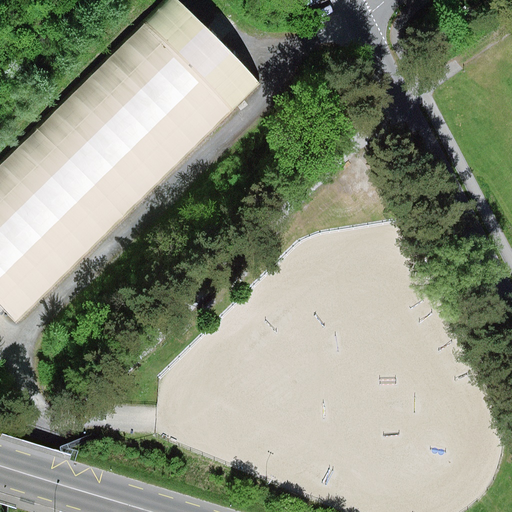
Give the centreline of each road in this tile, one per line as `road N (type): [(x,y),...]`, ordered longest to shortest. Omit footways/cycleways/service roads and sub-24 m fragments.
road 1 (track): [(0,481),(401,106)]
road 2 (unclassified): [(346,0),(511,305)]
road 3 (primary): [(149,511),(0,466)]
road 4 (unknown): [(511,20),(401,106)]
road 5 (track): [(401,106),(511,23)]
